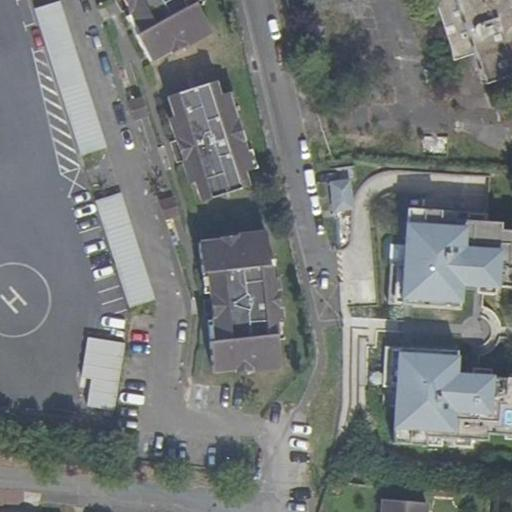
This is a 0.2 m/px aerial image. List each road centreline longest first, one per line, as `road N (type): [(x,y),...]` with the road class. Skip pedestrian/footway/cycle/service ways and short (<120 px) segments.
road 1 (unknown): [(291,438),(238,413),(180,400),(164,385),(161,266),(71,0)]
road 2 (residential): [(257,0),(315,272)]
road 3 (residential): [(255,511),(229,502),(0,480)]
